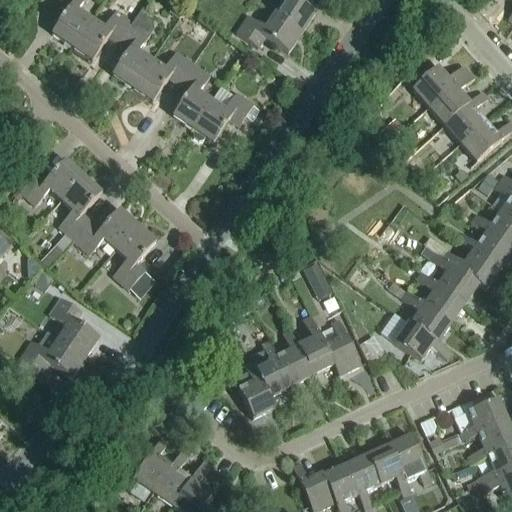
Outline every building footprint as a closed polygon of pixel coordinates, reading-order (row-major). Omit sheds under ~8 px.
[(68,15),(52,38),(72,52),(92,24),(79,15),(89,0),(63,0),(58,8),(68,15)] [(274,0),(281,5),(272,18),(300,37),(315,17),(296,4),(298,0),(274,0)] [(105,33),(92,24),(72,52),(93,66),(109,42),(119,49),(134,27),(118,15),(105,33)] [(113,78),(133,92),(152,65),(140,56),(154,36),(153,24),(142,17),(134,27),(119,49),(129,56),(113,78)] [(286,58),(300,37),(272,18),(264,30),(247,18),(235,37),(257,52),(263,42),(286,58)] [(170,83),(180,90),(195,68),(178,56),(165,74),(152,65),(133,92),(153,107),(170,83)] [(174,119),(194,134),(214,106),(201,97),(212,80),(195,68),(180,90),(190,97),(174,119)] [(412,93),(429,112),(469,77),(463,70),(448,83),(437,71),(412,93)] [(429,112),(444,130),(469,108),(459,96),(474,83),(469,77),(429,112)] [(223,93),(214,106),(194,134),(196,135),(194,138),(194,141),(200,145),(204,144),(206,141),(214,147),(230,124),(240,131),(255,110),(238,98),(236,101),(223,93)] [(444,130),(461,149),(486,127),(475,115),(487,104),(481,97),(469,108),(444,130)] [(389,144),(401,133),(394,124),(381,136),(389,144)] [(496,138),(486,127),(461,149),(477,166),(511,134),(511,131),(508,127),(496,138)] [(60,205),(83,180),(65,163),(46,184),(37,176),(19,195),(35,210),(49,194),(60,205)] [(511,183),(505,178),(500,185),(511,193),(511,183)] [(488,179),(478,192),(487,198),(496,185),(488,179)] [(83,180),(60,205),(72,216),(58,231),(74,245),(92,225),(82,217),(101,197),(83,180)] [(511,224),(511,193),(500,185),(495,192),(510,202),(500,216),(511,224)] [(92,225),(74,245),(89,259),(103,244),(114,254),(136,230),(118,213),(100,233),(92,225)] [(511,253),(511,224),(500,216),(491,228),(477,218),(472,225),(486,235),(511,253)] [(400,233),(389,225),(381,236),(392,244),(400,233)] [(136,230),(114,254),(126,265),(112,281),(127,295),(145,276),(136,267),(155,247),(136,230)] [(500,274),(511,256),(511,253),(486,235),(477,248),(463,238),(458,245),(472,255),(500,274)] [(47,273),(72,245),(65,239),(40,266),(47,273)] [(0,259),(10,249),(0,240),(0,259)] [(430,242),(424,249),(434,257),(442,262),(446,256),(447,254),(430,242)] [(485,294),(500,274),(472,255),(463,268),(446,256),(442,262),(478,289),(485,294)] [(465,308),(478,289),(442,262),(434,257),(429,264),(446,276),(438,288),(465,308)] [(316,266),(303,273),(311,288),(324,282),(316,266)] [(465,308),(438,288),(421,276),(415,284),(432,297),(424,309),(450,328),(465,308)] [(52,283),(43,277),(35,289),(44,295),(52,283)] [(437,347),(450,328),(424,309),(406,297),(402,303),(419,315),(410,328),(437,347)] [(67,332),(58,344),(84,362),(98,342),(75,326),(81,317),(60,302),(56,309),(49,319),(67,332)] [(311,344),(298,350),(312,380),(325,374),(330,384),(338,381),(323,350),(318,339),(309,321),(301,325),(311,344)] [(323,350),(333,370),(338,381),(360,370),(338,324),(330,328),(337,343),(323,350)] [(446,365),(451,357),(437,347),(410,328),(408,326),(393,347),(420,366),(429,353),(446,365)] [(312,380),(298,350),(290,334),(282,338),(290,354),(275,361),(289,391),(312,380)] [(84,362),(58,344),(47,337),(38,350),(31,345),(19,363),(41,377),(48,367),(70,383),(84,362)] [(373,341),(359,350),(367,366),(382,357),(373,341)] [(267,365),(254,371),(268,401),(289,391),(275,361),(268,345),(260,349),(267,365)] [(268,401),(254,371),(251,366),(243,370),(250,386),(236,393),(250,423),(274,412),(268,401)] [(461,446),(477,440),(508,426),(499,403),(467,416),(473,431),(457,438),(461,446)] [(511,434),(508,426),(477,440),(483,453),(467,460),(470,468),(486,462),(511,450),(511,434)] [(409,438),(388,448),(402,479),(416,473),(423,489),(431,485),(409,438)] [(132,483),(152,497),(171,469),(158,461),(168,446),(161,441),(132,483)] [(443,449),(440,442),(429,447),(435,460),(452,452),(449,446),(443,449)] [(388,448),(365,459),(379,489),(393,483),(402,502),(411,498),(402,479),(388,448)] [(478,485),(480,490),(511,476),(511,450),(486,462),(492,476),(476,482),(478,485)] [(181,455),(171,469),(152,497),(171,510),(190,483),(178,475),(188,460),(181,455)] [(342,469),(356,500),(362,511),(371,511),(372,511),(365,496),(379,489),(365,459),(342,469)] [(171,510),(174,511),(200,511),(204,507),(211,497),(197,488),(209,470),(202,465),(190,483),(171,510)] [(309,511),(322,511),(333,507),(320,480),(314,483),(313,480),(306,483),(299,467),(291,471),(309,511)] [(320,480),(333,507),(335,511),(345,511),(343,506),(356,500),(342,469),(320,480)] [(511,502),(511,476),(480,490),(483,498),(499,491),(505,505),(511,502)] [(478,485),(467,490),(469,495),(480,490),(478,485)] [(219,511),(211,511),(204,507),(200,511),(229,511),(234,506),(227,501),(219,511)]
